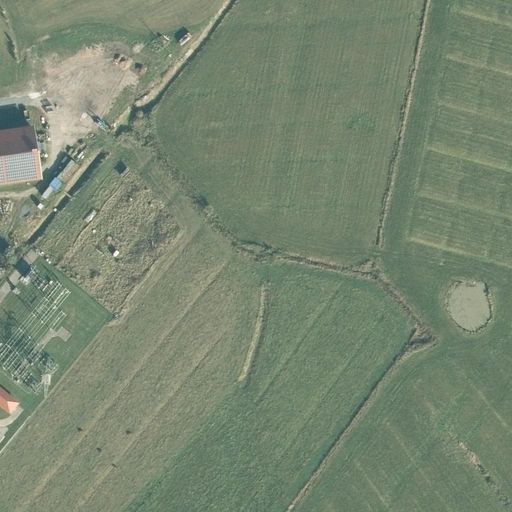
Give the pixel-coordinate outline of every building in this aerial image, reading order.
[(77,21),(68,24),(73,39),(81,36),(77,21)] [(45,79),(37,90),(44,95),(52,84),(45,79)] [(93,103),(98,105),(104,91),(99,89),(93,103)] [(36,127),(0,132),(0,186),(43,180),(36,127)] [(75,152),(94,137),(91,133),(72,148),(75,152)] [(57,190),(59,192),(67,183),(64,180),(79,163),(75,159),(44,194),(49,199),(57,190)] [(0,410),(7,416),(16,405),(0,391),(0,410)]
